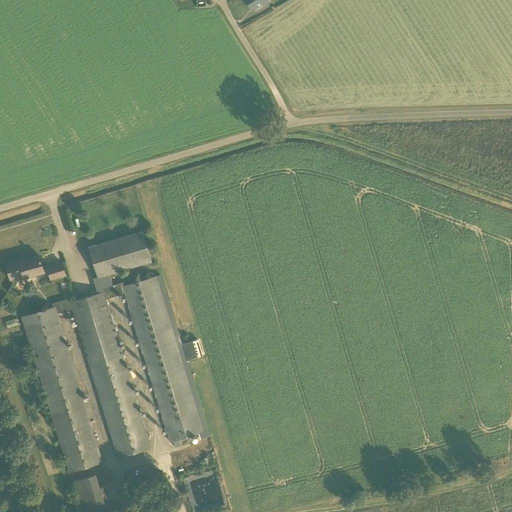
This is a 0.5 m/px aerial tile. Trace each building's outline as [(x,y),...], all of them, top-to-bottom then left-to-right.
[(245,0),(252,10),(262,3),(263,4),(268,0),(267,0),(245,0)] [(113,285),(110,273),(152,261),(142,231),(89,247),(98,276),(94,278),(98,294),(72,301),(71,298),(52,304),(53,307),(23,317),(70,473),(102,463),(57,313),(73,309),(118,458),(151,449),(106,299),(127,293),(172,441),(204,432),(157,275),(124,285),(123,282),(113,285)] [(44,272),(39,255),(20,261),(19,259),(6,263),(11,280),(23,276),(24,278),(44,272)] [(51,279),(66,274),(62,263),(48,267),(51,279)] [(188,360),(198,357),(203,355),(198,339),(193,341),(183,344),(182,344),(187,360),(188,360)] [(81,511),(106,511),(95,474),(72,481),(81,511)]
